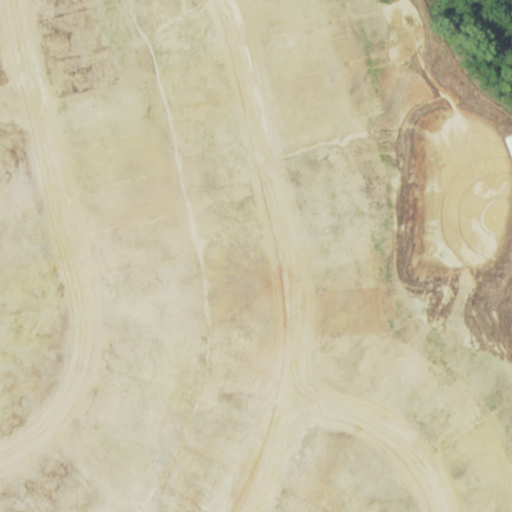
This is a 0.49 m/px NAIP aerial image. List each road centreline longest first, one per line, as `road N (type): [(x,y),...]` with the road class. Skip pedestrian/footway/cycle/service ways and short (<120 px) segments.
road 1 (residential): [(224,0),(299,304),(295,396),(249,511)]
road 2 (residential): [(0,454),(31,446),(62,411),(85,361),(83,300),(17,0)]
road 3 (residential): [(295,396),(395,436),(431,477),(441,511)]
